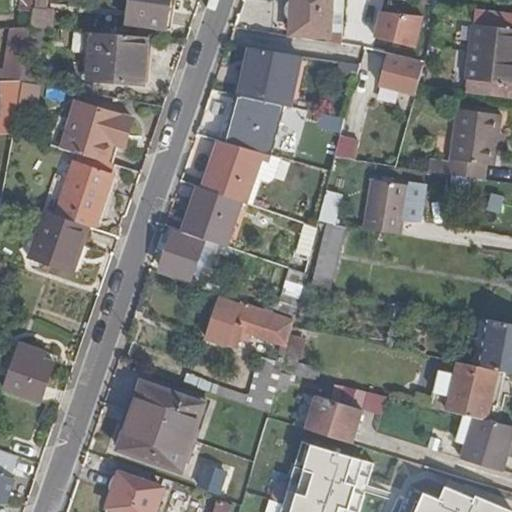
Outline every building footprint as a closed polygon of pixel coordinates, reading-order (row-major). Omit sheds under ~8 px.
[(34,12),(34,10),(36,0),(24,0),(23,11),(34,12)] [(47,0),(36,0),(34,10),(46,11),(47,0)] [(132,0),(129,26),(166,32),(171,0),(132,0)] [(331,0),(291,0),(290,48),(313,49),(314,39),(329,39),(331,0)] [(380,42),(428,47),(431,16),(384,11),(380,42)] [(472,55),(511,59),(511,17),(477,13),(472,55)] [(21,85),(31,86),(40,31),(31,31),(31,32),(21,85)] [(5,85),(21,85),(31,32),(21,32),(15,71),(6,71),(5,85)] [(148,39),(93,36),(89,82),(144,87),(148,39)] [(242,99),(285,107),(288,108),(299,59),(252,52),(242,99)] [(511,101),(511,59),(472,55),(467,95),(511,101)] [(425,68),(385,60),(378,88),(417,96),(425,68)] [(0,107),(18,107),(21,85),(5,85),(0,84),(0,107)] [(265,155),(272,157),(285,107),(242,99),(238,98),(226,144),(265,155)] [(77,107),(63,152),(79,156),(107,164),(112,146),(116,136),(128,139),(133,123),(77,107)] [(430,162),(428,174),(451,177),(464,180),(484,182),(486,168),(495,169),(502,117),(458,111),(450,165),(430,162)] [(124,150),(128,139),(116,136),(112,146),(124,150)] [(371,142),(356,137),(352,148),(368,153),(371,142)] [(243,205),(246,206),(258,174),(265,155),(226,144),(219,143),(202,191),(243,205)] [(265,155),(258,174),(273,180),(282,160),(272,157),(265,155)] [(95,230),(118,168),(107,164),(79,156),(58,218),(90,229),(95,230)] [(365,231),(401,238),(403,224),(421,226),(427,187),(409,185),(409,188),(373,183),(365,231)] [(185,235),(205,241),(227,249),(243,205),(202,191),(199,190),(183,234),(185,235)] [(335,207),(324,204),(319,224),(328,225),(331,225),(335,207)] [(58,218),(46,214),(30,262),(73,277),(90,229),(58,218)] [(331,225),(328,225),(312,288),(329,292),(346,228),(331,225)] [(301,253),(310,256),(317,231),(307,228),(301,253)] [(191,281),(205,241),(185,235),(183,240),(173,237),(161,271),(191,281)] [(305,276),(292,271),(277,318),(293,323),(293,324),(302,286),(305,276)] [(272,316),(244,306),(243,310),(220,302),(206,341),(227,349),(233,332),(264,342),(272,316)] [(431,313),(416,310),(414,322),(429,323),(431,313)] [(272,316),(264,342),(274,346),(274,349),(283,352),(293,323),(277,318),(272,316)] [(511,375),(511,326),(488,322),(478,369),(497,373),(511,375)] [(35,357),(37,351),(22,345),(6,391),(41,403),(55,365),(45,361),(35,357)] [(48,354),(37,351),(35,357),(45,361),(48,354)] [(486,422),(497,373),(478,369),(457,365),(455,377),(447,412),(476,419),(486,422)] [(439,374),(431,409),(447,412),(455,377),(439,374)] [(286,393),(291,377),(279,375),(275,389),(286,393)] [(131,414),(118,452),(181,474),(205,407),(142,385),(136,402),(141,407),(137,416),(131,414)] [(338,402),(357,403),(358,389),(338,388),(338,402)] [(307,433),(353,447),(364,414),(317,399),(307,433)] [(141,407),(136,402),(131,414),(137,416),(141,407)] [(476,419),(462,462),(502,474),(511,442),(511,427),(486,422),(476,419)] [(511,511),(511,495),(266,424),(239,511),(511,511)] [(18,460),(0,453),(0,475),(14,481),(18,460)] [(242,482),(208,469),(201,488),(236,501),(242,482)] [(156,511),(164,491),(119,474),(106,511),(107,511),(156,511)] [(14,481),(0,475),(0,507),(8,508),(17,482),(14,481)]
